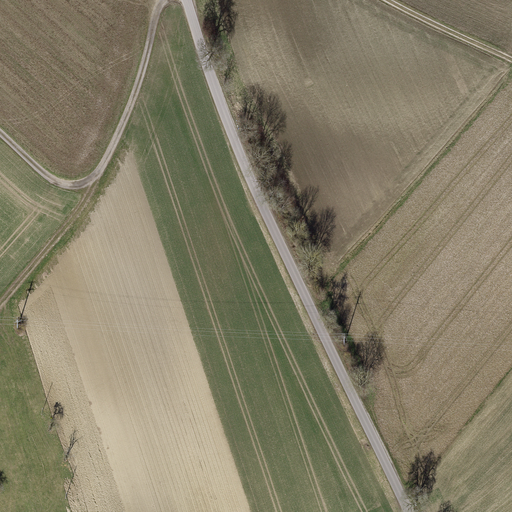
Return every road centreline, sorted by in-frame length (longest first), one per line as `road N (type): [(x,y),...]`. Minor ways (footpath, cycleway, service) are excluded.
road 1 (residential): [(184,0),(273,242),(400,511)]
road 2 (track): [(158,0),(134,89),(108,146),(81,176),(60,177),(0,127)]
road 3 (track): [(390,0),(511,58)]
